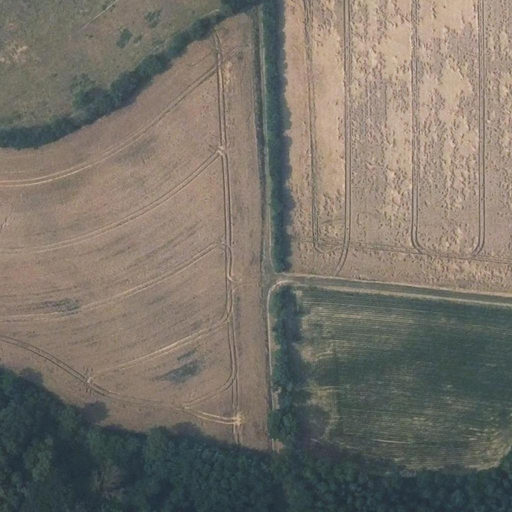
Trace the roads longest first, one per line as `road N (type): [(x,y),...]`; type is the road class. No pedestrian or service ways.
road 1 (track): [(275,0),(271,277)]
road 2 (track): [(271,277),(511,302)]
road 3 (track): [(271,277),(274,437)]
